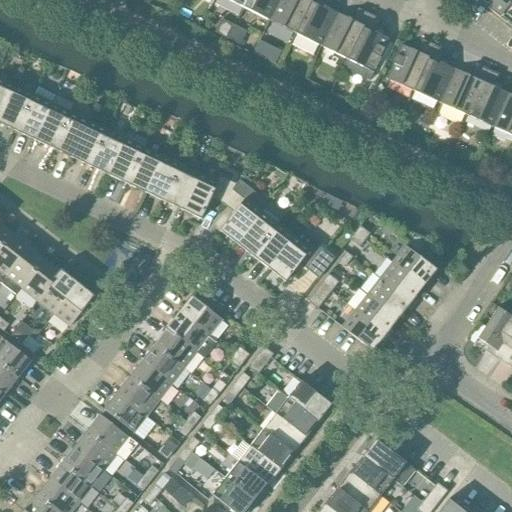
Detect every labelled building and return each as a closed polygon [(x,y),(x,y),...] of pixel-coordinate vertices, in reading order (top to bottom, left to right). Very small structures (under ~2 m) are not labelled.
[(246,0),(243,8),(269,21),(279,0),(246,0)] [(279,0),(269,21),(295,34),(312,0),(279,0)] [(312,0),(295,34),(321,47),(338,14),(323,6),(326,0),(312,0)] [(511,0),(476,0),(487,8),(499,18),(511,1),(511,0)] [(321,47),(347,60),(369,15),(358,9),(352,21),(338,14),(321,47)] [(369,15),(347,60),(342,69),(351,78),(357,76),(369,82),(374,73),(390,40),(375,32),(381,20),(369,15)] [(413,91),(434,45),(422,40),(417,52),(401,45),(386,79),(413,91)] [(413,91),(440,103),(455,70),(440,63),(446,51),(434,45),(413,91)] [(440,103),(466,115),(487,70),(476,64),(470,76),(455,70),(440,103)] [(466,115),(493,127),(508,94),(493,87),(499,75),(487,70),(466,115)] [(0,118),(15,87),(0,80),(0,118)] [(0,118),(0,124),(16,132),(33,96),(15,87),(0,118)] [(493,127),(511,136),(511,95),(508,94),(493,127)] [(33,96),(16,132),(34,141),(52,105),(33,96)] [(34,141),(53,150),(70,113),(52,105),(34,141)] [(53,150),(71,159),(88,122),(70,113),(53,150)] [(107,131),(88,122),(71,159),(90,167),(107,131)] [(90,167),(108,176),(125,140),(107,131),(90,167)] [(144,148),(127,185),(145,194),(162,157),(166,148),(148,139),(144,148)] [(108,176),(127,185),(144,148),(125,140),(108,176)] [(181,166),(162,157),(145,194),(163,202),(181,166)] [(199,175),(181,166),(163,202),(182,211),(199,175)] [(199,175),(182,211),(201,220),(211,199),(223,205),(236,184),(220,177),(217,183),(199,175)] [(236,184),(223,205),(234,213),(219,231),(236,245),(268,204),(238,181),(236,184)] [(329,208),(339,213),(343,204),(333,199),(329,208)] [(236,245),(252,257),(277,225),(284,217),(268,204),(236,245)] [(0,250),(12,235),(0,225),(0,250)] [(293,238),(277,225),(252,257),(268,270),(293,238)] [(355,233),(365,241),(370,235),(360,227),(355,233)] [(365,241),(355,233),(349,240),(359,248),(365,241)] [(12,235),(0,250),(0,283),(28,247),(12,235)] [(293,238),(268,270),(285,283),(300,264),(319,279),(335,259),(315,243),(309,250),(293,238)] [(393,263),(424,287),(437,271),(427,263),(405,246),(393,263)] [(44,260),(28,247),(0,283),(0,284),(15,296),(21,289),(44,260)] [(345,268),(353,258),(346,253),(338,263),(345,268)] [(21,289),(37,302),(60,273),(59,272),(44,260),(21,289)] [(411,303),(424,287),(393,263),(380,279),(411,303)] [(37,302),(53,315),(78,284),(71,279),(60,270),(59,272),(60,273),(37,302)] [(323,282),(333,290),(339,283),(328,275),(323,282)] [(398,319),(411,303),(380,279),(367,295),(398,319)] [(333,290),(323,282),(308,301),(318,309),(333,290)] [(78,284),(53,315),(70,328),(94,297),(84,288),(78,284)] [(386,335),(398,319),(367,295),(355,311),(386,335)] [(178,313),(209,337),(222,320),(191,296),(183,306),(178,313)] [(500,361),(511,342),(511,317),(498,308),(485,328),(477,339),(492,349),(489,354),(500,361)] [(342,328),(373,352),(386,335),(355,311),(342,328)] [(209,337),(178,313),(173,319),(165,330),(166,331),(167,330),(197,353),(204,359),(216,343),(209,338),(209,337)] [(0,318),(0,329),(3,332),(9,325),(0,318)] [(479,324),(468,341),(474,344),(477,339),(485,328),(479,324)] [(166,331),(155,346),(184,369),(197,353),(167,330),(166,331)] [(27,351),(35,341),(28,335),(20,346),(27,351)] [(31,361),(1,338),(0,337),(0,363),(18,378),(31,361)] [(35,341),(27,351),(34,356),(42,346),(35,341)] [(511,342),(500,361),(511,368),(511,365),(511,342)] [(155,346),(142,362),(171,385),(184,369),(155,346)] [(234,354),(244,362),(249,355),(239,347),(234,354)] [(258,375),(273,355),(263,347),(248,367),(258,375)] [(244,362),(234,354),(229,361),(239,369),(244,362)] [(142,362),(129,378),(159,401),(171,385),(142,362)] [(0,389),(5,394),(18,378),(0,363),(0,389)] [(235,383),(242,388),(250,379),(243,373),(235,383)] [(129,378),(117,394),(146,417),(159,401),(129,378)] [(211,390),(218,396),(226,386),(219,380),(211,390)] [(301,382),(288,398),(318,422),(331,406),(301,382)] [(242,388),(235,383),(227,393),(234,398),(242,388)] [(218,396),(211,390),(204,400),(210,405),(218,396)] [(318,422),(288,398),(278,391),(266,407),(275,414),(306,438),(310,432),(318,422)] [(146,417),(117,394),(104,411),(133,434),(146,417)] [(210,415),(217,421),(224,411),(218,405),(210,415)] [(186,422),(193,428),(200,418),(194,413),(186,422)] [(275,414),(263,431),(293,454),(301,444),(306,438),(275,414)] [(217,421),(210,415),(202,425),(209,430),(217,421)] [(87,432),(117,455),(124,461),(137,444),(100,416),(87,432)] [(193,428),(186,422),(178,432),(185,437),(193,428)] [(263,431),(250,447),(281,470),(293,454),(263,431)] [(104,471),(117,455),(87,432),(75,448),(104,471)] [(185,447),(192,453),(199,443),(192,438),(185,447)] [(157,452),(167,460),(175,450),(177,448),(167,439),(157,452)] [(415,471),(375,440),(362,456),(393,480),(402,488),(415,471)] [(192,453),(185,447),(177,457),(184,463),(192,453)] [(250,447),(238,463),(268,486),(281,470),(250,447)] [(91,487),(104,471),(75,448),(62,464),(91,487)] [(362,456),(355,466),(354,466),(350,472),(380,496),(393,480),(362,456)] [(255,502),(268,486),(238,463),(225,479),(255,502)] [(62,464),(49,481),(79,504),(91,487),(62,464)] [(144,476),(150,482),(158,472),(152,466),(144,476)] [(337,489),(366,511),(367,511),(380,496),(350,472),(345,479),(337,489)] [(150,482),(144,476),(136,486),(143,491),(150,482)] [(212,495),(233,511),(247,511),(255,502),(225,479),(212,495)] [(56,511),(72,511),(79,504),(49,481),(37,497),(56,511)] [(432,511),(447,491),(437,483),(422,503),(432,511)] [(149,494),(155,498),(161,491),(155,486),(149,494)] [(334,511),(366,511),(337,489),(329,499),(329,498),(324,505),(334,511)] [(155,498),(149,494),(143,501),(149,506),(155,498)] [(56,511),(37,497),(25,511),(24,510),(23,511),(56,511)] [(465,511),(466,511),(460,506),(450,498),(439,511),(465,511)] [(118,509),(122,511),(126,511),(133,504),(126,499),(118,509)] [(431,511),(432,511),(422,503),(417,510),(419,511),(431,511)]
